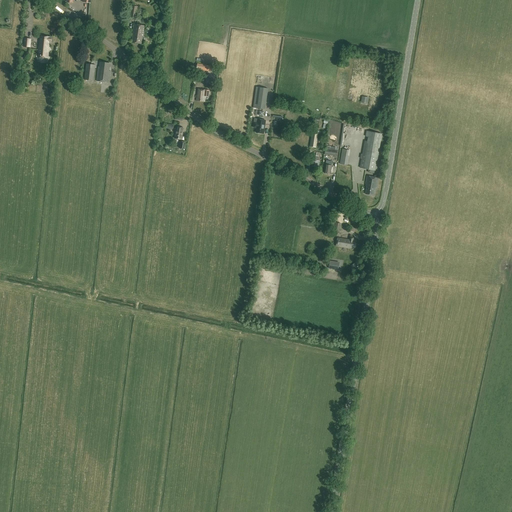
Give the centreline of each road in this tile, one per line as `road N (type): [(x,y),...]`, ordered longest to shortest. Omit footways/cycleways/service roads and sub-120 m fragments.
road 1 (unclassified): [(377,214),(221,134),(47,0)]
road 2 (tertiary): [(331,511),(377,214)]
road 3 (tertiary): [(377,214),(417,0)]
